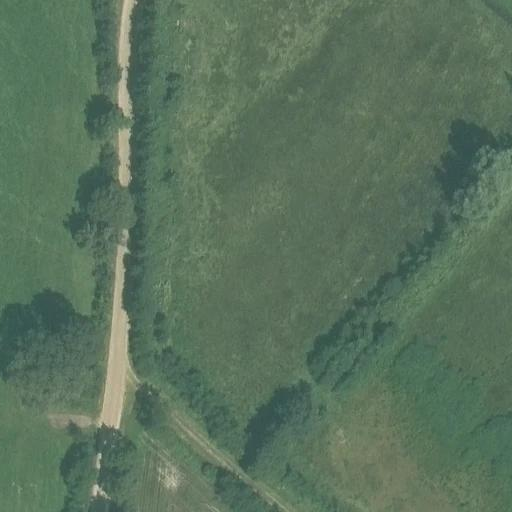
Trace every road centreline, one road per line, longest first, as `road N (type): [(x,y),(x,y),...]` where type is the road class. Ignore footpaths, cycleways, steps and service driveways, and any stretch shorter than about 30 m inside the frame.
road 1 (track): [(131,0),(112,367)]
road 2 (track): [(112,367),(280,511)]
road 3 (track): [(112,367),(98,511)]
